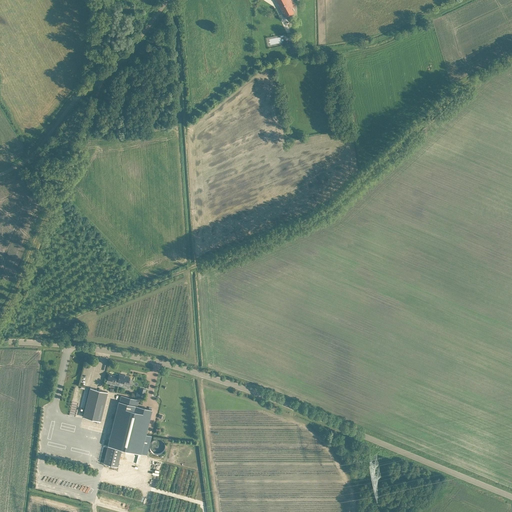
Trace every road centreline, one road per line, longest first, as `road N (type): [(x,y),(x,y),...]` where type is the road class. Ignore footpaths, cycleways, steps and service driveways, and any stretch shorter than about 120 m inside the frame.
road 1 (track): [(35,343),(40,331),(332,204),(456,86),(511,56)]
road 2 (unclassified): [(511,496),(196,373),(75,346),(0,342)]
road 3 (track): [(0,317),(98,81)]
road 4 (unclassified): [(0,174),(35,151),(167,0)]
road 5 (track): [(298,52),(377,40),(462,0)]
